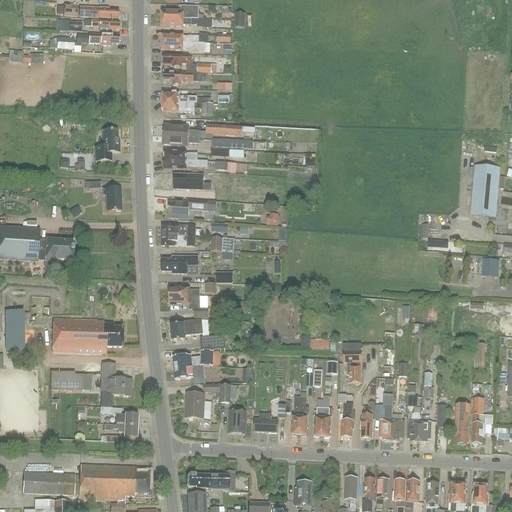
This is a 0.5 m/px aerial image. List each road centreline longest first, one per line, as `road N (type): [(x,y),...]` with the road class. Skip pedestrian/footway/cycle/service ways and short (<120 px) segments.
road 1 (tertiary): [(162,450),(138,150),(140,0)]
road 2 (unclassified): [(511,465),(162,450)]
